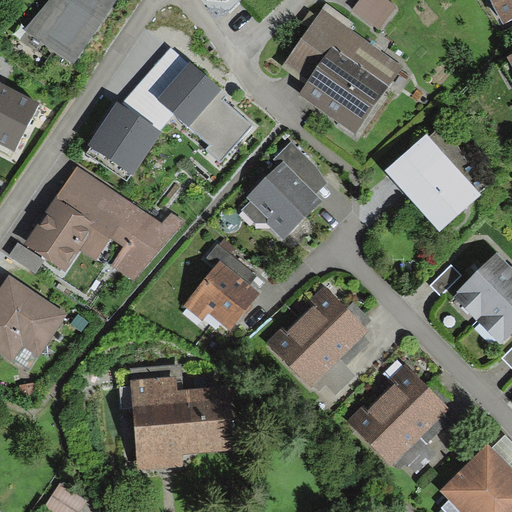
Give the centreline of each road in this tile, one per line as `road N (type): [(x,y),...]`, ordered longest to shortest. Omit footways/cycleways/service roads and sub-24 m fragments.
road 1 (residential): [(511,424),(329,247),(259,315)]
road 2 (residential): [(145,0),(0,219)]
road 3 (residential): [(188,0),(288,122)]
